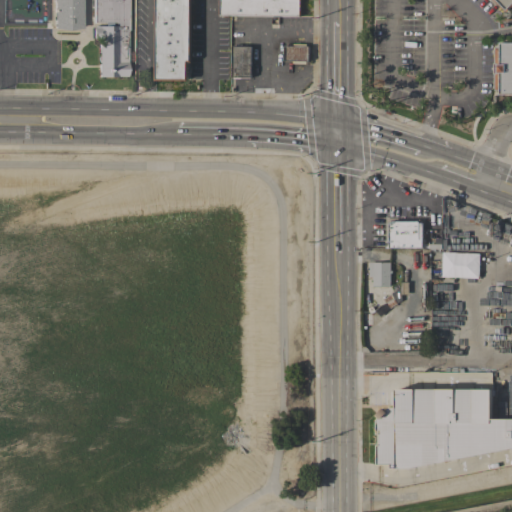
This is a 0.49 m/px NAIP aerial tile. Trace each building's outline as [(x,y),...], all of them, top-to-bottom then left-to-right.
[(81,0),(81,29),(67,31),(53,29),(53,0),(81,0)] [(129,0),(129,30),(127,30),(127,66),(129,66),(129,68),(127,68),(127,70),(129,70),(129,72),(127,72),(127,77),(98,77),(98,38),(90,38),(90,27),(95,27),(95,26),(104,26),(104,23),(92,23),(92,0),(129,0)] [(192,0),(192,62),(188,62),(188,80),(155,80),(155,0),(192,0)] [(301,0),(301,16),(229,15),(229,17),(225,17),(225,15),(219,15),(219,0),(301,0)] [(511,0),(511,6),(506,12),(494,0),(511,0)] [(498,47),(498,43),(511,43),(511,94),(498,94),(498,90),(494,90),(494,74),(493,74),(493,63),(494,63),(494,47),(498,47)] [(306,44),(306,46),(309,46),(308,61),(306,61),(306,64),(292,63),(292,61),(283,61),(284,46),(293,46),(293,44),(306,44)] [(251,78),(232,78),(231,46),(241,46),(251,46),(251,78)] [(388,223),(391,223),(391,220),(419,220),(419,223),(421,223),(421,255),(409,255),(409,248),(388,248),(388,223)] [(482,237),(458,237),(458,223),(462,224),(482,225),(482,237)] [(480,251),(480,276),(442,275),(443,251),(480,251)] [(390,271),(392,271),(392,273),(390,273),(390,286),(372,286),(372,276),(369,276),(369,262),(390,262),(390,271)] [(390,294),(401,287),(401,282),(408,282),(408,294),(407,294),(406,296),(404,295),(403,295),(401,295),(402,301),(396,304),(390,294)] [(390,294),(396,304),(389,308),(386,303),(385,303),(383,299),(390,294)] [(370,327),(362,327),(362,312),(370,312),(370,327)] [(415,389),(436,389),(455,389),(455,390),(472,390),(472,389),(491,389),(491,419),(511,419),(511,448),(409,468),(392,468),(392,465),(378,465),(378,444),(380,445),(380,434),(377,434),(377,420),(380,418),(377,415),(385,408),(386,407),(388,409),(390,407),(396,407),(396,389),(415,389)]
